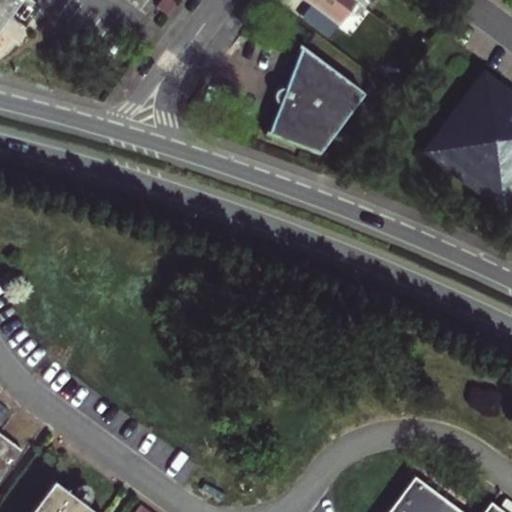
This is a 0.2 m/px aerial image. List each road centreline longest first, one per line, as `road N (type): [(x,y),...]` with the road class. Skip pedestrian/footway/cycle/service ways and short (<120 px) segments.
road 1 (secondary): [(0,142),(282,226),(511,324)]
road 2 (secondary): [(511,280),(350,210),(131,134)]
road 3 (residential): [(295,511),(337,457),(373,440),(458,436),(511,472)]
road 4 (residential): [(0,351),(36,394),(181,511)]
road 5 (residential): [(131,134),(221,0)]
road 6 (secondary): [(131,134),(0,99)]
